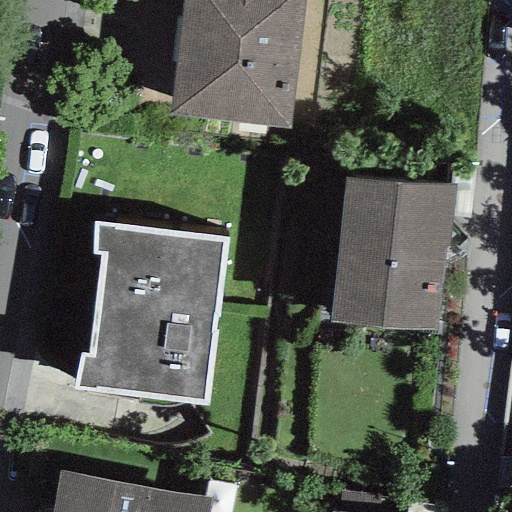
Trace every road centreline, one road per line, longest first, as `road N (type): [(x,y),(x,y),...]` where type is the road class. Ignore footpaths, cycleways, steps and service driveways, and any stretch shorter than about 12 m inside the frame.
road 1 (residential): [(511,0),(468,511)]
road 2 (residential): [(0,205),(26,0)]
